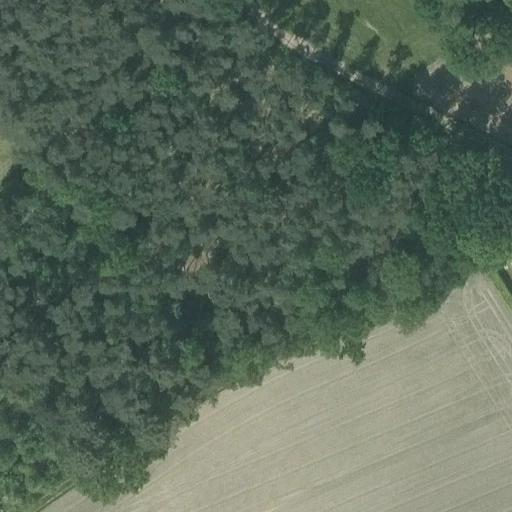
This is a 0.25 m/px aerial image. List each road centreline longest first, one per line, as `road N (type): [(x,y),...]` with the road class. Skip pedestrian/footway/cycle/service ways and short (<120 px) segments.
road 1 (track): [(23,511),(244,370),(377,314),(511,237)]
road 2 (track): [(511,158),(290,42),(247,0)]
road 3 (track): [(219,0),(0,203)]
